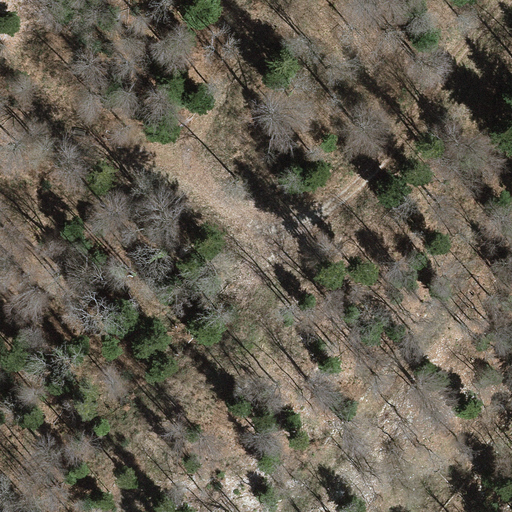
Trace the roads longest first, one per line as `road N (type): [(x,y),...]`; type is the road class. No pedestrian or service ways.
road 1 (track): [(290,511),(468,269),(481,207),(490,18),(358,187),(298,221),(269,224),(240,213),(124,146),(44,122)]
road 2 (track): [(167,173),(276,0)]
